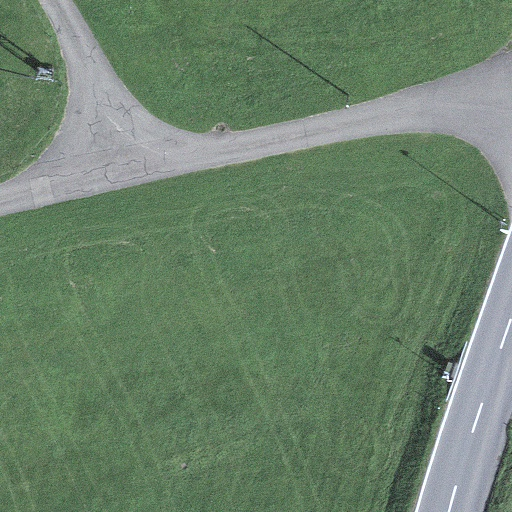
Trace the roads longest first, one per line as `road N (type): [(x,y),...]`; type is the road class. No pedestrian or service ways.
road 1 (track): [(511,99),(144,162),(0,198)]
road 2 (secondary): [(511,318),(450,511)]
road 3 (track): [(144,162),(54,0)]
